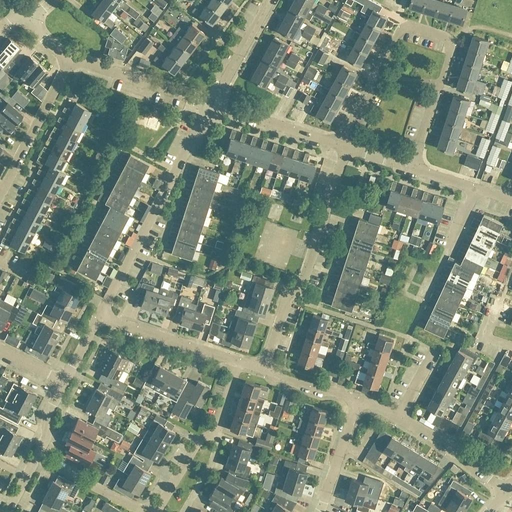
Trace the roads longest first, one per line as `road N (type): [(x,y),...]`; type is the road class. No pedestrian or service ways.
road 1 (residential): [(408,168),(447,50),(439,41),(392,37),(342,147)]
road 2 (residential): [(212,104),(98,317)]
road 3 (residential): [(264,367),(288,299),(301,290),(342,147)]
road 4 (residential): [(507,493),(408,422),(357,400)]
road 5 (residential): [(0,195),(70,60)]
road 6 (residential): [(212,104),(70,60)]
road 7 (residential): [(239,361),(98,317)]
road 8 (residential): [(342,147),(212,104)]
